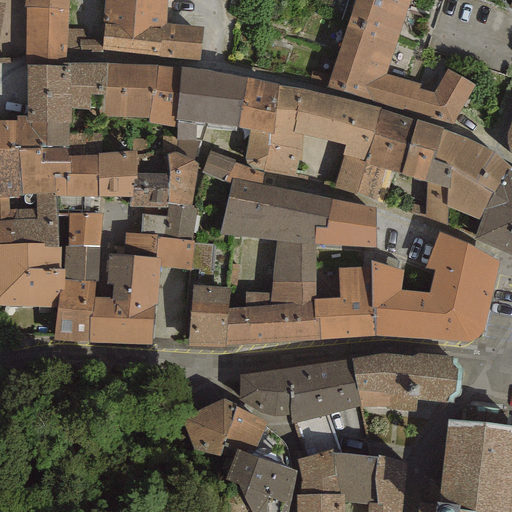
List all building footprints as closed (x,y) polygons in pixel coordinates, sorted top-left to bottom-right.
[(23,0),(23,7),(25,7),(67,12),(68,0),(23,0)] [(103,0),(101,23),(104,23),(161,30),(162,23),(165,24),(166,0),(103,0)] [(407,9),(378,0),(354,0),(346,27),(396,43),(407,9)] [(409,0),(378,0),(407,9),(409,0)] [(66,29),(67,12),(25,7),(25,61),(64,60),(66,29)] [(100,50),(158,57),(161,30),(104,23),(103,30),(100,50)] [(199,61),(202,28),(165,24),(162,23),(161,30),(158,57),(199,61)] [(396,43),(346,27),(326,87),(375,104),(385,74),(396,43)] [(66,29),(64,60),(100,59),(100,50),(103,30),(66,29)] [(66,62),(66,66),(70,66),(70,109),(90,110),(91,95),(103,96),(105,97),(106,64),(66,62)] [(156,66),(106,64),(105,97),(103,96),(103,117),(148,120),(156,66)] [(67,124),(70,124),(70,109),(70,66),(66,66),(26,66),(26,116),(15,116),(15,121),(15,149),(18,149),(67,149),(67,124)] [(180,68),(156,66),(148,120),(146,124),(175,128),(180,68)] [(216,72),(180,68),(175,128),(175,137),(175,152),(192,161),(205,129),(235,131),(234,127),(238,127),(246,78),(216,72)] [(452,125),(474,85),(446,69),(433,93),(418,89),(420,84),(410,82),(402,109),(430,117),(430,118),(452,125)] [(402,109),(410,82),(385,74),(375,104),(402,111),(402,109)] [(278,85),(246,78),(238,127),(250,129),(269,134),(272,135),(278,85)] [(300,89),(278,85),(272,135),(269,134),(268,144),(299,151),(302,135),(344,145),(341,155),(343,156),(364,161),(380,109),(300,89)] [(415,120),(380,109),(364,161),(363,163),(385,169),(400,174),(415,120)] [(416,119),(415,120),(400,174),(426,182),(424,221),(445,229),(446,205),(478,219),(506,169),(510,171),(511,169),(484,146),(442,129),(443,128),(416,119)] [(0,149),(15,149),(15,121),(0,121),(0,149)] [(269,134),(250,129),(244,158),(246,164),(250,167),(262,172),(268,144),(269,134)] [(175,152),(175,137),(161,137),(161,155),(167,155),(175,152)] [(299,151),(268,144),(262,172),(293,179),(299,151)] [(15,149),(0,149),(0,198),(8,198),(21,198),(21,194),(18,149),(15,149)] [(53,197),(56,197),(57,216),(68,216),(97,214),(98,197),(96,156),(67,157),(67,149),(18,149),(21,194),(35,194),(53,193),(53,197)] [(136,179),(136,173),(136,151),(96,154),(96,156),(98,197),(129,197),(133,197),(133,179),(136,179)] [(234,160),(209,151),(201,172),(223,181),(225,176),(227,177),(233,163),(234,160)] [(175,152),(167,155),(167,173),(167,203),(191,207),(197,164),(192,161),(175,152)] [(364,161),(343,156),(334,189),(376,200),(385,169),(363,163),(364,161)] [(264,173),(233,163),(227,177),(225,176),(223,181),(230,184),(231,178),(260,184),(264,173)] [(511,172),(510,171),(506,169),(478,219),(473,239),(511,255),(511,172)] [(167,173),(136,173),(136,179),(133,179),(133,197),(129,197),(129,208),(167,208),(167,203),(167,173)] [(331,199),(260,184),(231,178),(230,184),(230,187),(218,233),(275,241),(313,243),(315,227),(325,227),(331,199)] [(35,209),(12,210),(12,245),(43,244),(43,247),(58,248),(57,216),(56,197),(53,197),(53,193),(35,194),(35,209)] [(8,198),(0,198),(0,245),(12,245),(12,210),(8,210),(8,198)] [(375,208),(331,199),(325,227),(315,227),(313,243),(316,243),(375,247),(375,208)] [(196,207),(191,207),(167,203),(167,208),(166,217),(141,214),(139,234),(157,236),(157,238),(163,238),(191,241),(196,207)] [(102,215),(97,214),(68,216),(67,246),(98,247),(102,215)] [(466,244),(437,232),(423,267),(434,270),(428,293),(399,290),(404,271),(370,260),(370,267),(374,337),(463,342),(474,340),(479,337),(482,330),(498,261),(466,244)] [(139,234),(123,233),(123,254),(108,253),(105,284),(113,284),(111,299),(153,301),(152,306),(156,306),(159,268),(160,259),(154,259),(157,238),(157,236),(139,234)] [(194,241),(191,241),(163,238),(157,238),(154,259),(160,259),(159,268),(190,270),(188,285),(191,286),(209,287),(213,245),(193,243),(194,241)] [(275,241),(275,245),(270,292),(244,293),(243,308),(228,308),(226,347),(319,339),(318,319),(312,319),(311,300),(316,300),(316,243),(313,243),(275,241)] [(12,245),(0,245),(0,305),(56,307),(59,290),(63,290),(64,280),(64,269),(63,269),(60,269),(60,246),(58,248),(43,247),(43,244),(12,245)] [(67,246),(64,246),(63,269),(64,269),(64,280),(95,282),(96,282),(98,247),(67,246)] [(374,337),(370,267),(337,268),(338,299),(316,300),(311,300),(312,319),(318,319),(319,339),(374,337)] [(95,282),(64,280),(63,290),(59,290),(56,307),(91,312),(92,298),(95,282)] [(209,287),(191,286),(188,345),(226,347),(228,308),(229,288),(209,287)] [(111,299),(92,298),(91,312),(91,316),(89,316),(88,343),(150,346),(152,306),(153,301),(111,299)] [(91,312),(56,307),(52,340),(88,343),(89,316),(91,316),(91,312)] [(381,354),(350,359),(359,407),(359,408),(387,407),(385,410),(415,413),(416,401),(447,403),(448,396),(454,392),(458,372),(452,365),(452,358),(417,354),(412,357),(381,354)] [(457,359),(452,358),(452,365),(458,372),(454,392),(448,396),(447,403),(452,403),(453,397),(457,396),(459,390),(461,368),(460,366),(456,363),(457,359)] [(318,364),(326,415),(359,407),(350,359),(318,364)] [(318,364),(286,369),(289,415),(290,425),(293,423),(302,458),(332,449),(331,454),(339,453),(326,415),(318,364)] [(286,369),(238,375),(239,400),(243,403),(255,411),(274,416),(289,415),(286,369)] [(219,456),(224,438),(235,407),(236,405),(222,399),(181,420),(192,450),(219,456)] [(266,422),(235,407),(224,438),(255,447),(266,422)] [(510,511),(511,500),(511,426),(447,420),(438,503),(435,502),(435,505),(417,503),(415,511),(510,511)] [(287,511),(296,471),(235,449),(225,480),(239,484),(252,511),(287,511)] [(331,454),(332,449),(302,458),(296,459),(301,481),(299,484),(300,494),(339,495),(331,454)] [(339,453),(331,454),(339,495),(343,495),(343,502),(367,506),(367,503),(376,503),(377,457),(339,453)] [(401,511),(407,463),(377,455),(377,457),(376,503),(367,503),(367,506),(366,511),(401,511)] [(342,511),(343,502),(343,495),(339,495),(300,494),(296,495),(296,511),(342,511)]
